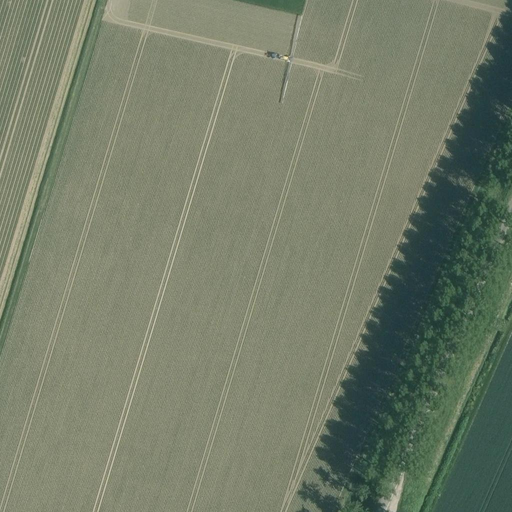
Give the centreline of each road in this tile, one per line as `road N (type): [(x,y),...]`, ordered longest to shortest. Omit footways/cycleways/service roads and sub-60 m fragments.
road 1 (track): [(338,511),(511,111)]
road 2 (track): [(106,0),(0,353)]
road 3 (unclassified): [(380,511),(511,209)]
road 4 (track): [(511,324),(428,511)]
road 5 (track): [(310,0),(304,21),(208,0)]
